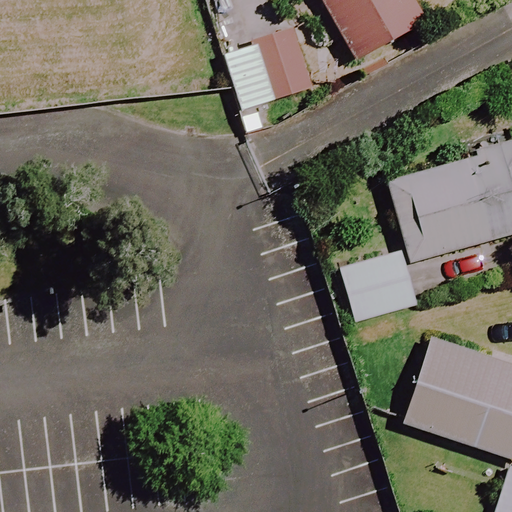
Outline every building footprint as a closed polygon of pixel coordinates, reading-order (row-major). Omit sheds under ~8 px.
[(59,0),(0,0),(0,50),(40,63),(59,0)] [(140,0),(71,0),(63,32),(126,51),(140,0)] [(426,25),(413,0),(318,0),(351,64),(426,25)] [(309,93),(293,35),(251,47),(266,105),(309,93)] [(511,236),(511,149),(384,186),(408,267),(511,236)] [(414,309),(398,255),(337,273),(353,327),(414,309)] [(511,371),(432,344),(404,428),(511,464),(511,371)] [(511,511),(511,473),(505,471),(491,511),(511,511)]
